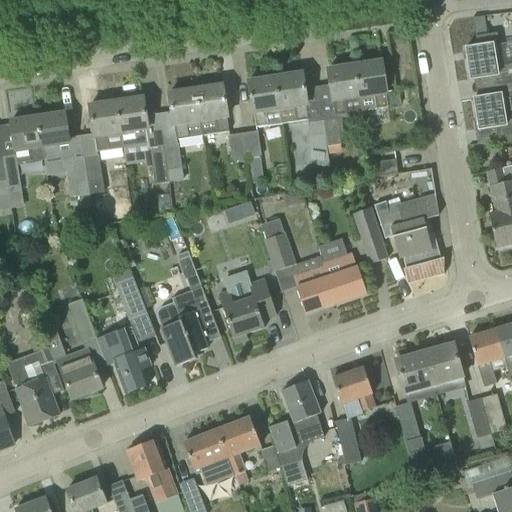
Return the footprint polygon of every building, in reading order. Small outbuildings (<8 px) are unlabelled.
[(477,47),(465,49),(470,81),(493,77),(495,91),(511,88),(511,64),(502,67),(496,34),(475,37),(477,47)] [(387,108),(381,62),(369,64),(369,62),(354,64),(361,112),(387,108)] [(361,112),(354,64),(339,66),(339,68),(327,70),(334,116),(335,120),(322,122),(326,148),(340,146),(339,142),(344,141),(340,120),(345,119),(346,120),(362,117),(361,112)] [(308,120),(304,94),(301,74),(290,76),(289,74),(274,76),(275,78),(282,124),(308,120)] [(282,124),(275,78),(274,76),(259,78),(260,80),(248,82),(251,102),(255,128),(282,124)] [(227,118),(225,106),(222,86),(210,88),(210,86),(195,88),(202,136),(228,132),(225,118),(227,118)] [(202,136),(195,88),(180,90),(180,92),(169,94),(172,114),(173,125),(175,125),(177,140),(202,136)] [(500,95),(473,100),(478,131),(496,128),(498,142),(511,139),(511,115),(504,117),(500,95)] [(147,129),(145,118),(142,98),(131,100),(130,98),(116,100),(123,149),(148,145),(146,130),(147,129)] [(123,149),(116,100),(101,102),(101,104),(89,106),(92,126),(94,138),(96,138),(98,151),(98,153),(123,149)] [(64,114),(37,118),(43,160),(57,158),(60,158),(62,170),(64,169),(69,198),(78,197),(89,196),(83,159),(76,160),(73,142),(69,143),(64,114)] [(15,156),(3,158),(6,181),(19,179),(17,164),(43,160),(37,118),(10,122),(15,156)] [(326,148),(322,122),(307,124),(308,131),(305,164),(329,168),(325,148),(326,148)] [(257,132),(242,134),(246,159),(249,159),(259,157),(261,157),(257,132)] [(246,159),(242,134),(227,137),(231,161),(246,159)] [(177,145),(163,147),(167,171),(180,169),(177,145)] [(167,171),(163,147),(149,149),(154,185),(169,183),(167,171)] [(0,211),(11,210),(6,181),(3,158),(0,157),(0,211)] [(98,157),(83,159),(89,196),(103,193),(98,157)] [(259,157),(249,159),(250,169),(260,167),(259,157)] [(396,161),(371,164),(373,179),(398,175),(396,161)] [(511,166),(502,169),(505,183),(502,184),(511,223),(511,166)] [(505,183),(502,169),(486,173),(496,214),(488,216),(496,248),(511,244),(511,223),(502,184),(505,183)] [(89,196),(78,197),(80,209),(91,208),(89,196)] [(423,221),(438,217),(434,196),(401,205),(399,198),(374,206),(385,240),(392,238),(399,260),(402,259),(409,283),(442,274),(442,275),(443,275),(443,259),(442,259),(442,261),(441,261),(433,233),(432,233),(432,234),(427,235),(423,221)] [(250,203),(240,207),(244,220),(255,216),(250,203)] [(353,215),(370,265),(387,259),(371,209),(353,215)] [(279,220),(262,225),(265,241),(263,242),(273,273),(274,272),(294,266),(295,266),(284,234),(279,220)] [(19,235),(15,236),(18,248),(30,245),(29,239),(21,242),(19,235)] [(351,256),(323,265),(334,305),(366,295),(357,268),(355,269),(351,256)] [(189,257),(177,262),(185,281),(186,280),(196,277),(189,257)] [(12,258),(0,261),(0,273),(15,269),(12,258)] [(334,305),(323,265),(297,274),(291,276),(296,288),(305,315),(334,305)] [(114,285),(128,321),(146,314),(132,278),(114,285)] [(228,292),(219,295),(234,345),(247,341),(246,335),(264,329),(261,321),(276,316),(264,281),(248,286),(247,282),(244,279),(240,280),(236,281),(229,284),(228,287),(228,292)] [(205,344),(220,338),(201,288),(171,299),(174,305),(156,312),(163,329),(160,330),(175,368),(195,360),(193,355),(207,350),(205,344)] [(67,306),(80,342),(94,337),(81,301),(67,306)] [(506,368),(508,373),(511,371),(511,325),(494,331),(503,359),(506,368)] [(129,329),(96,342),(105,366),(113,364),(125,395),(148,386),(142,369),(150,366),(144,350),(140,352),(131,328),(129,329)] [(503,359),(494,331),(468,339),(474,358),(483,388),(496,385),(492,372),(490,363),(503,359)] [(57,363),(64,381),(71,400),(101,389),(87,352),(66,359),(56,334),(44,338),(54,364),(57,363)] [(11,378),(22,409),(29,427),(59,416),(51,396),(63,391),(43,337),(29,342),(39,367),(43,379),(29,385),(25,372),(11,378)] [(462,378),(458,364),(453,345),(423,353),(432,386),(462,378)] [(432,386),(423,353),(395,361),(400,380),(404,394),(432,386)] [(368,396),(372,395),(363,369),(332,379),(341,405),(357,400),(361,412),(372,408),(368,396)] [(287,422),(267,429),(274,448),(286,488),(301,483),(291,451),(294,450),(293,447),(321,437),(322,438),(323,438),(316,416),(319,414),(314,401),(307,382),(281,392),(292,421),(287,423),(287,422)] [(0,449),(13,445),(3,417),(14,413),(5,390),(0,392),(0,449)] [(496,395),(480,399),(490,435),(506,431),(496,395)] [(490,435),(480,399),(466,403),(476,439),(490,435)] [(456,468),(449,443),(424,450),(420,438),(419,438),(409,403),(406,404),(394,407),(414,480),(456,468)] [(249,418),(215,431),(231,473),(233,478),(236,486),(248,482),(237,454),(260,445),(256,437),(249,418)] [(335,422),(345,466),(360,462),(350,419),(335,422)] [(215,431),(183,444),(190,463),(197,481),(203,479),(206,489),(233,478),(231,473),(215,431)] [(126,452),(133,471),(137,481),(145,479),(155,504),(177,496),(156,441),(126,452)] [(261,451),(267,471),(278,467),(272,447),(261,451)] [(490,479),(470,486),(476,502),(490,497),(494,511),(511,511),(511,480),(509,473),(490,479)] [(89,511),(89,510),(105,504),(96,479),(66,491),(74,511),(89,511)] [(179,487),(188,511),(204,511),(193,481),(179,487)] [(148,511),(142,496),(129,501),(122,482),(108,488),(115,506),(117,511),(148,511)] [(51,511),(46,498),(14,511),(51,511)] [(353,505),(354,511),(377,511),(374,499),(353,505)] [(323,507),(324,511),(346,511),(343,501),(323,507)]
